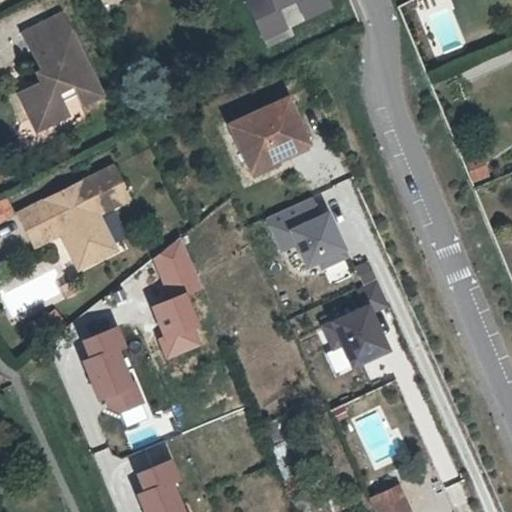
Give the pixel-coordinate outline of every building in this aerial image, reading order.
[(288,31),(274,0),(245,0),(263,42),(288,31)] [(21,95),(33,118),(44,113),(51,127),(71,116),(66,104),(79,97),(84,107),(105,97),(63,17),(24,36),(47,81),(21,95)] [(228,125),(247,166),(271,155),(274,160),(307,144),(286,98),(228,125)] [(40,132),(51,127),(44,113),(33,118),(40,132)] [(483,154),(467,159),(475,182),(490,177),(483,154)] [(271,155),(247,166),(253,176),(276,164),(274,160),(271,155)] [(83,270),(113,255),(99,224),(104,220),(102,217),(133,201),(117,168),(23,215),(39,248),(70,232),(73,238),(68,240),(83,270)] [(315,202),(247,229),(279,308),(347,281),(315,202)] [(119,252),(104,220),(99,224),(113,255),(119,252)] [(377,306),(309,333),(341,412),(408,385),(377,306)] [(115,325),(78,339),(85,358),(80,360),(96,400),(101,398),(109,420),(146,405),(115,325)] [(267,443),(281,439),(276,418),(262,422),(267,443)] [(190,511),(168,457),(132,471),(139,490),(134,492),(141,511),(190,511)] [(378,511),(410,511),(399,484),(371,496),(378,511)]
